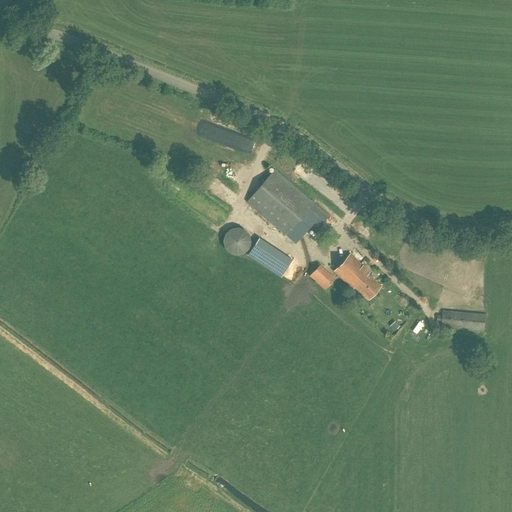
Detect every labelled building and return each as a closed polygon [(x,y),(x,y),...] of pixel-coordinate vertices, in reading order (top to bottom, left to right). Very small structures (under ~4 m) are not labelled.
[(255,152),(227,185),(301,249),(309,241),(295,229),(302,221),(315,233),(330,216),(255,152)] [(307,176),(312,170),(292,152),(284,161),(294,169),(296,167),(307,176)] [(335,184),(327,193),(342,205),(349,197),(335,184)] [(227,239),(227,241),(227,243),(227,245),(228,247),(229,248),(231,250),(232,251),(234,252),(236,253),(237,253),(239,254),(241,253),(243,253),(245,252),(247,251),(248,250),(250,248),(251,247),(251,245),(252,243),(252,241),(252,239),(251,237),(251,235),(250,234),(248,232),(247,231),(245,230),(243,229),(241,229),(239,228),(237,229),(236,229),(234,230),(232,231),(231,232),(229,234),(228,235),(227,237),(227,239)] [(281,278),(293,260),(259,238),(247,255),(281,278)] [(363,266),(350,254),(334,271),(353,289),(355,287),(368,300),(381,286),(368,274),(370,271),(364,265),(363,266)] [(325,290),(335,278),(320,265),(309,276),(325,290)] [(485,332),(486,314),(443,310),(441,328),(485,332)] [(399,326),(395,321),(389,326),(394,331),(399,326)]
